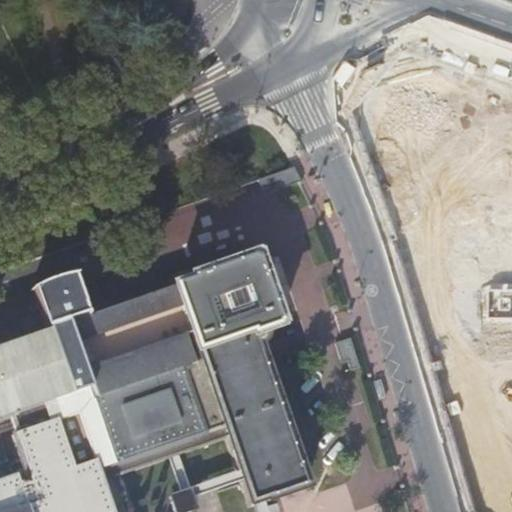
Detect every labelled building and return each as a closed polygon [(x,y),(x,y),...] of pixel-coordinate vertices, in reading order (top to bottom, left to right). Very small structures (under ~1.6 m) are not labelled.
[(285,169),(264,177),(272,191),(293,184),(285,169)] [(264,177),(249,182),(255,197),(272,191),(264,177)] [(266,504),(307,491),(257,347),(259,346),(259,345),(261,344),(263,343),(263,342),(264,340),(265,339),(265,338),(264,336),(266,336),(265,334),(279,328),(279,327),(281,326),(274,307),(272,307),(266,292),(262,278),(263,278),(261,271),(277,266),(276,259),(275,254),(271,247),(267,243),(263,239),(259,238),(252,236),(249,236),(190,257),(197,277),(189,280),(189,281),(171,287),(171,289),(85,319),(71,279),(31,293),(45,333),(0,349),(0,423),(12,419),(18,436),(14,439),(28,476),(0,485),(0,511),(131,511),(123,482),(171,465),(181,493),(171,498),(176,511),(199,511),(197,499),(246,484),(255,508),(266,504)] [(351,343),(339,346),(345,366),(347,365),(350,375),(359,372),(351,343)] [(345,366),(339,346),(336,347),(341,367),(345,366)]
